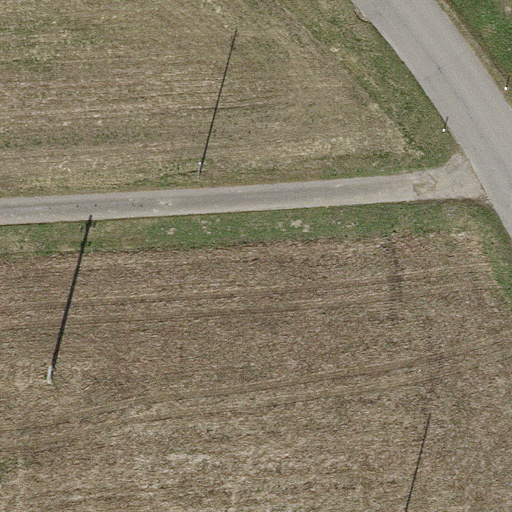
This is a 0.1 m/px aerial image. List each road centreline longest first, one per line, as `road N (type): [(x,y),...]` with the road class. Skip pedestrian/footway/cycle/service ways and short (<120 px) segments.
road 1 (track): [(0,216),(511,186)]
road 2 (unclassified): [(511,154),(397,0)]
